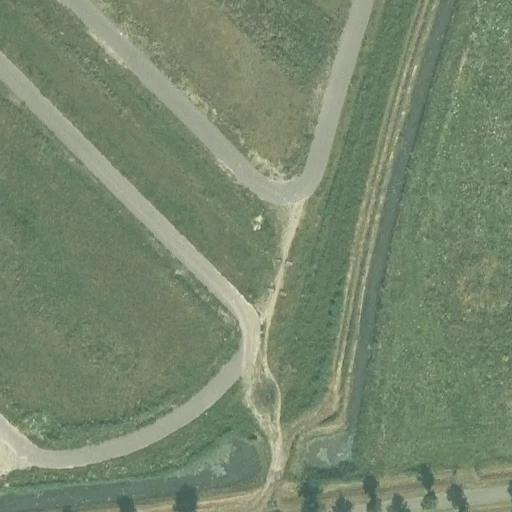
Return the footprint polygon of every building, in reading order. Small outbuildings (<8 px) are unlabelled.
[(11,156),(0,165),(0,202),(27,176),(11,156)] [(38,181),(0,214),(0,228),(10,238),(56,198),(38,181)] [(61,205),(14,245),(26,263),(79,221),(61,205)] [(89,228),(44,268),(57,282),(104,241),(89,228)] [(112,252),(67,293),(83,310),(127,269),(112,252)] [(2,271),(0,272),(0,338),(7,345),(44,308),(2,271)] [(137,276),(92,321),(108,337),(154,292),(137,276)] [(50,312),(8,348),(36,380),(76,341),(50,312)] [(177,317),(147,344),(163,362),(170,355),(179,364),(210,334),(195,319),(186,327),(177,317)]
